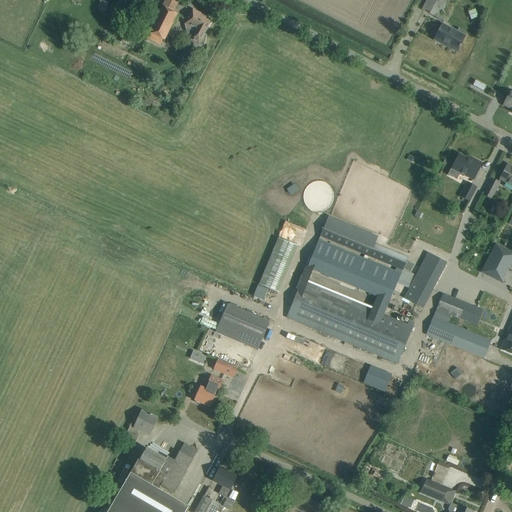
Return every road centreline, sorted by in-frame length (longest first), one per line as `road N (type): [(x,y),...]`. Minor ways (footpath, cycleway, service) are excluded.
road 1 (unclassified): [(511,136),(245,0)]
road 2 (residential): [(386,511),(143,396)]
